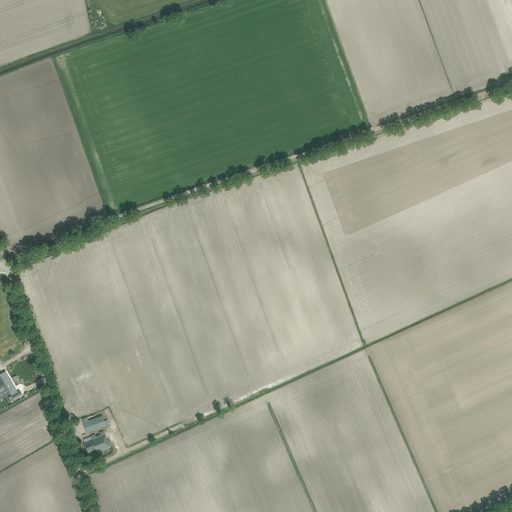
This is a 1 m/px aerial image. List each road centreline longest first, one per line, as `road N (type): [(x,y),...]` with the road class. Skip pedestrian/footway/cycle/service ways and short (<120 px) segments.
road 1 (track): [(511,83),(109,221)]
road 2 (unclassified): [(92,511),(6,267)]
